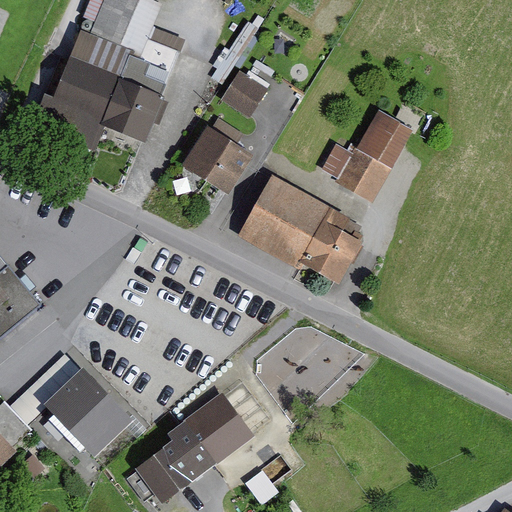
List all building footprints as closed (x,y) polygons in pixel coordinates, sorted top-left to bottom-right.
[(162,0),(100,0),(61,103),(115,124),(131,81),(162,0)] [(176,49),(163,46),(165,39),(150,36),(146,56),(173,62),(176,49)] [(273,93),(247,75),(229,100),(256,118),(273,93)] [(131,81),(115,124),(157,140),(174,97),(131,81)] [(417,131),(383,114),(349,180),(383,197),(417,131)] [(261,157),(217,129),(190,170),(234,199),(261,157)] [(377,234),(285,177),(253,230),(345,286),(377,234)] [(0,307),(14,296),(9,291),(26,276),(0,246),(0,307)] [(87,369),(72,353),(16,406),(34,425),(55,405),(53,402),(87,369)] [(55,405),(104,455),(143,418),(92,365),(87,369),(53,402),(55,405)] [(263,434),(230,390),(176,431),(181,438),(143,467),(170,504),(263,434)] [(11,400),(0,410),(0,423),(21,445),(38,429),(34,425),(16,406),(11,400)] [(0,473),(25,449),(21,445),(0,423),(0,473)]
